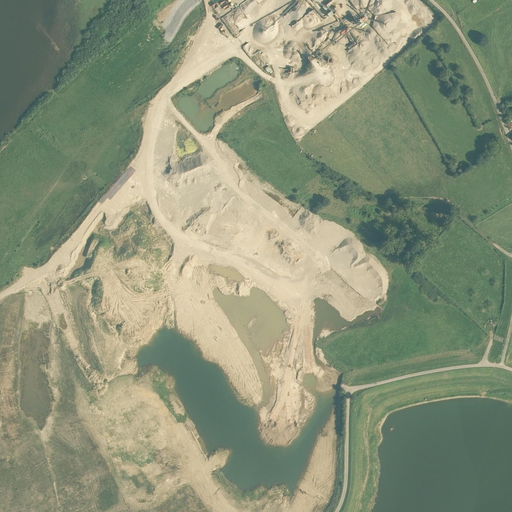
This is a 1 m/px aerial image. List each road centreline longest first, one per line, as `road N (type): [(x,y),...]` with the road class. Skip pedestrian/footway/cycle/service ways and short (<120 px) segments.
road 1 (unclassified): [(336,511),(349,390),(463,366),(511,369)]
road 2 (unclassified): [(511,147),(479,66),(430,0)]
road 3 (track): [(343,511),(356,388)]
